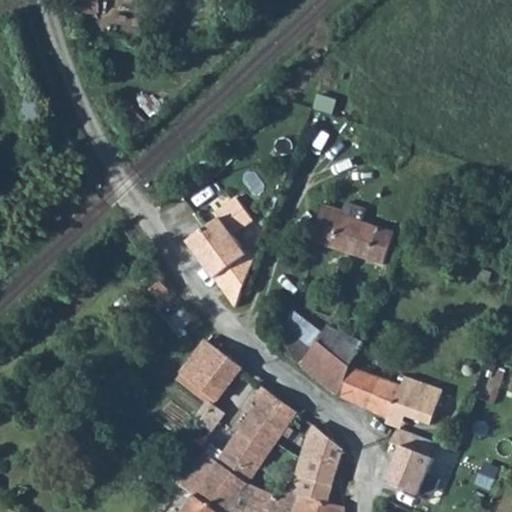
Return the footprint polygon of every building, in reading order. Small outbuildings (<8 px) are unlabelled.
[(233,306),(252,262),(235,236),(252,222),(233,197),(214,211),(219,218),(184,241),(233,306)] [(365,209),(346,202),(343,210),(323,204),(311,241),(384,264),(394,231),(362,220),(365,209)] [(296,313),(288,329),(313,349),(323,334),(296,313)] [(288,329),(279,347),(337,395),(350,365),(353,357),(361,341),(329,324),(323,334),(313,349),(288,329)] [(178,377),(219,404),(248,362),(206,335),(178,377)] [(350,365),(337,395),(369,409),(382,377),(350,365)] [(382,377),(369,409),(386,416),(390,409),(406,415),(430,423),(442,388),(405,376),(402,385),(382,377)] [(219,462),(195,494),(221,511),(227,511),(248,483),(263,463),(297,410),(262,385),(256,395),(262,400),(219,462)] [(386,416),(385,421),(397,426),(401,427),(402,427),(406,415),(390,409),(386,416)] [(437,440),(401,427),(397,440),(405,443),(391,478),(423,493),(438,455),(432,452),(437,440)] [(317,428),(298,494),(328,501),(343,448),(317,428)] [(219,462),(205,452),(181,486),(195,495),(195,494),(219,462)] [(227,511),(291,511),(298,494),(272,499),(248,483),(227,511)] [(195,495),(183,511),(221,511),(195,494),(195,495)] [(298,494),(291,511),(343,511),(343,505),(328,501),(298,494)]
